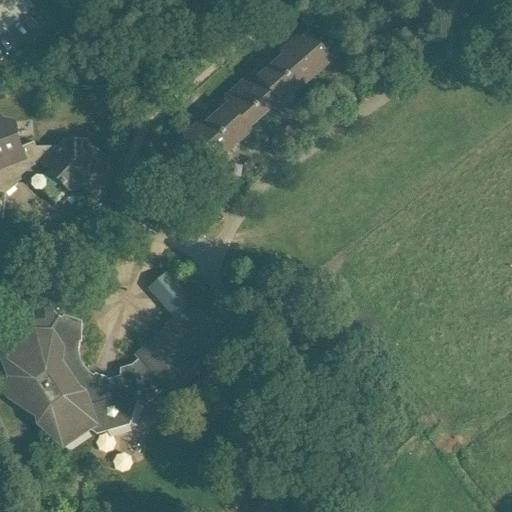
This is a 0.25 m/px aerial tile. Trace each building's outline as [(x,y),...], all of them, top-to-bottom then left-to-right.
[(303,40),(297,38),(293,33),(280,36),(283,57),(261,76),(252,75),(228,97),(228,106),(206,125),(200,123),(185,136),(186,142),(179,149),(202,175),(252,132),(249,128),(281,101),(283,104),(333,60),(310,34),(303,40)] [(3,120),(0,116),(0,230),(3,231),(6,195),(18,184),(17,182),(25,179),(33,187),(35,185),(60,209),(79,189),(87,189),(98,200),(108,190),(108,157),(102,157),(86,142),(65,142),(60,147),(36,148),(34,143),(21,148),(18,139),(18,138),(17,129),(15,124),(3,120)] [(269,152),(285,158),(287,150),(297,141),(305,140),(301,124),(289,126),(274,140),(269,152)] [(147,287),(172,315),(191,297),(166,270),(147,287)] [(82,341),(83,322),(64,316),(61,320),(56,317),(58,315),(47,305),(33,312),(34,327),(35,327),(36,331),(0,354),(9,378),(5,392),(9,398),(37,417),(39,425),(65,448),(91,430),(97,435),(130,426),(138,403),(147,406),(166,389),(174,398),(197,377),(191,371),(214,351),(218,354),(231,339),(219,330),(215,325),(210,329),(190,306),(167,326),(167,330),(137,356),(140,359),(133,365),(121,369),(121,376),(108,380),(107,378),(96,374),(94,376),(91,373),(87,369),(82,363),(80,356),(79,352),(80,346),(81,342),(82,341)] [(277,356),(299,386),(311,377),(289,348),(277,356)]
